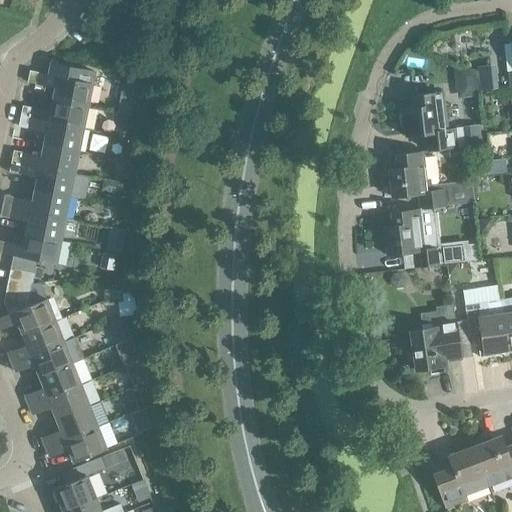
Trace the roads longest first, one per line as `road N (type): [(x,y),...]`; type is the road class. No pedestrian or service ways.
road 1 (residential): [(511,392),(427,404),(387,392),(370,369),(344,236),(357,145),(390,51),(439,13),(511,2)]
road 2 (primary): [(235,378),(239,191),(259,99),(294,0)]
road 3 (residential): [(0,131),(16,63),(72,0)]
road 4 (primary): [(274,511),(235,378)]
road 5 (primary): [(235,378),(254,511)]
